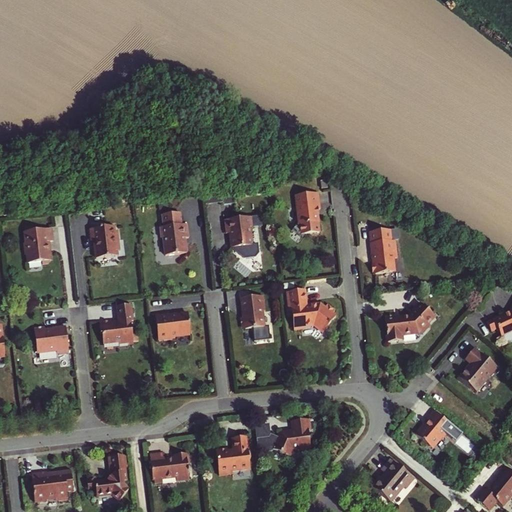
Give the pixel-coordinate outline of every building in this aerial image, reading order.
[(319,209),(317,193),(295,195),(298,225),(317,223),(315,210),(319,209)] [(251,227),(249,217),(222,220),(224,234),(227,234),(229,249),(250,246),(248,228),(251,227)] [(186,238),(185,225),(157,228),(158,238),(161,238),(163,255),(184,253),(183,239),(186,238)] [(115,234),(105,227),(88,229),(90,242),(92,242),(94,259),(115,257),(115,252),(117,252),(115,234)] [(50,261),(49,251),(47,251),(46,242),(48,242),(50,242),(49,229),(23,232),(24,243),(22,243),(23,255),(24,255),(25,263),(40,262),(40,265),(47,264),(47,261),(50,261)] [(371,232),(373,243),(375,264),(372,265),(373,273),(376,273),(376,274),(396,272),(394,258),(397,258),(396,241),(393,241),(392,230),(371,232)] [(290,300),(288,300),(290,312),(292,311),(294,330),(302,329),(303,327),(313,326),(322,333),(335,317),(332,314),(334,311),(326,305),(324,308),(319,304),(314,305),(314,307),(306,307),(306,306),(304,290),(289,292),(290,300)] [(242,327),(242,330),(261,328),(259,312),(262,312),(261,297),(239,299),(241,319),(238,319),(239,328),(242,327)] [(413,314),(410,317),(396,319),(396,316),(386,318),(389,343),(403,342),(403,336),(426,333),(430,329),(430,325),(429,324),(435,317),(421,304),(412,314),(413,314)] [(109,321),(97,322),(98,336),(100,335),(101,345),(116,343),(116,345),(126,344),(125,342),(131,341),(129,322),(131,322),(129,306),(114,307),(116,322),(109,323),(109,321)] [(498,332),(511,314),(511,308),(510,312),(511,313),(511,314),(504,317),(503,315),(486,323),(491,333),(497,330),(498,332)] [(187,334),(185,314),(166,316),(166,313),(152,315),(155,338),(160,337),(160,340),(169,339),(171,336),(187,334)] [(501,339),(511,333),(511,314),(498,332),(501,339)] [(63,352),(65,351),(62,327),(49,328),(50,330),(42,331),(41,328),(31,329),(33,354),(53,352),(53,353),(55,353),(57,355),(62,354),(63,352)] [(497,368),(475,349),(465,360),(470,364),(471,365),(468,369),(467,368),(459,378),(476,393),(497,368)] [(453,441),(460,433),(434,412),(427,421),(429,423),(426,426),(425,425),(416,436),(432,450),(442,438),(443,440),(446,436),(453,441)] [(293,434),(280,436),(277,443),(276,443),(272,451),(289,458),(292,451),(310,450),(307,421),(292,423),(293,434)] [(233,451),(227,452),(227,450),(217,451),(217,453),(216,453),(218,476),(232,474),(231,472),(250,469),(249,458),(251,458),(249,445),(247,445),(246,437),(232,438),(233,451)] [(164,455),(149,456),(152,481),(154,481),(154,484),(162,483),(161,481),(176,479),(176,483),(189,481),(188,474),(189,474),(187,466),(189,466),(188,457),(186,457),(186,455),(174,457),(174,460),(164,461),(164,455)] [(127,490),(124,488),(123,483),(126,482),(123,457),(109,459),(111,477),(106,482),(96,483),(96,479),(86,480),(87,483),(104,496),(111,495),(119,501),(127,490)] [(381,479),(378,480),(371,488),(390,503),(403,489),(405,491),(413,480),(390,461),(380,472),(384,476),(381,479)] [(474,500),(487,510),(495,501),(502,507),(511,495),(511,494),(511,473),(504,466),(495,477),(496,478),(497,479),(494,483),(493,482),(485,491),(483,489),(474,500)] [(67,492),(73,491),(71,471),(57,473),(55,475),(56,476),(49,477),(49,476),(48,474),(46,474),(46,473),(31,475),(35,503),(47,501),(47,500),(56,499),(57,501),(68,500),(67,492)] [(96,497),(104,496),(87,483),(88,491),(95,490),(96,497)]
